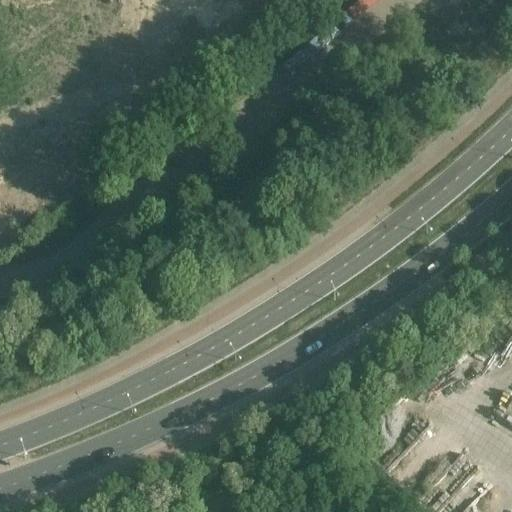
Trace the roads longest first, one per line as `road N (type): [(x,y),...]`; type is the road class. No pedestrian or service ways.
road 1 (secondary): [(511,128),(417,212),(267,316),(185,364),(0,445)]
road 2 (secondary): [(0,488),(223,395),(389,292),(511,197)]
road 3 (unknown): [(0,285),(84,250),(394,0)]
